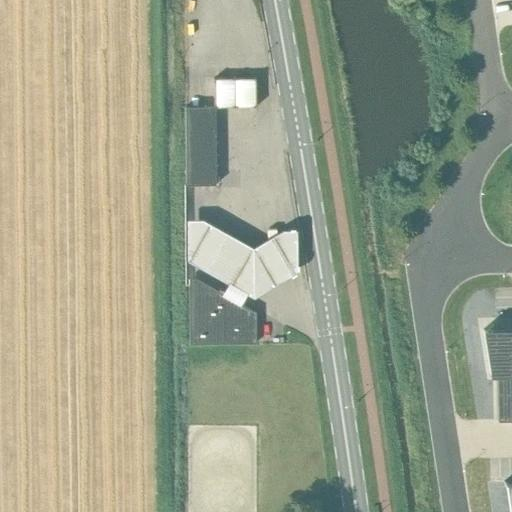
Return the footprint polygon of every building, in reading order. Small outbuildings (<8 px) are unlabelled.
[(198,109),(183,109),(184,188),(199,188),(214,187),(213,110),(254,110),(253,81),(211,81),(212,109),(198,109)] [(200,225),(183,225),(183,265),(225,289),(222,295),(240,305),(244,299),(250,303),(293,279),(293,265),(293,235),(288,235),(280,235),(251,253),(200,225)] [(188,285),(189,344),(255,343),(255,317),(243,311),(245,308),(240,305),(222,295),(197,281),(196,284),(195,283),(194,285),(188,285)] [(511,328),(482,329),(490,377),(496,377),(497,420),(511,419),(511,328)] [(511,511),(511,481),(503,482),(507,511),(511,511)]
